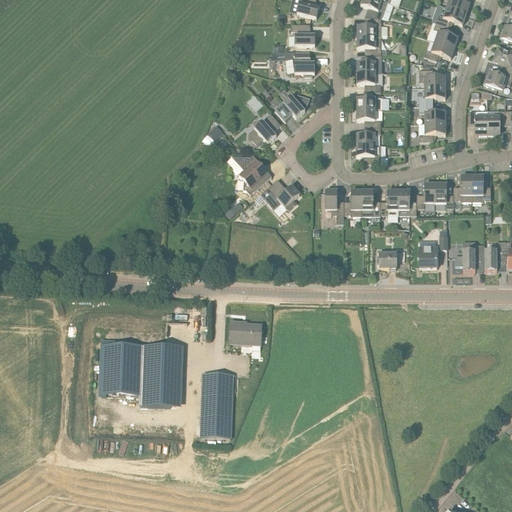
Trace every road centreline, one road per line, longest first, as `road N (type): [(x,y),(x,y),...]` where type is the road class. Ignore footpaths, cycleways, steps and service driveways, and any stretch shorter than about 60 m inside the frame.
road 1 (tertiary): [(511,296),(330,297),(0,273)]
road 2 (residential): [(460,162),(461,98),(495,0)]
road 3 (residential): [(339,170),(309,182),(289,156),(294,142),(338,106)]
road 4 (unclassified): [(429,511),(511,413)]
road 5 (residential): [(339,170),(390,178),(460,162)]
